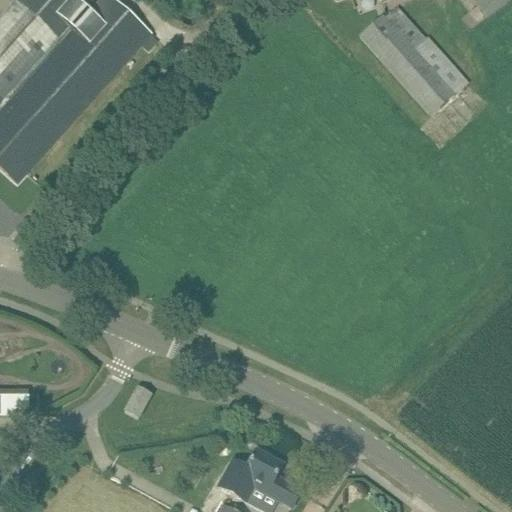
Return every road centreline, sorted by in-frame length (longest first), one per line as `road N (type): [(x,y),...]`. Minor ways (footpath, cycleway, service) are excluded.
road 1 (unclassified): [(0,276),(253,0)]
road 2 (tertiary): [(452,511),(368,447),(144,330)]
road 3 (unclassified): [(0,497),(39,441),(127,370),(144,330)]
road 4 (tertiary): [(144,330),(0,281)]
